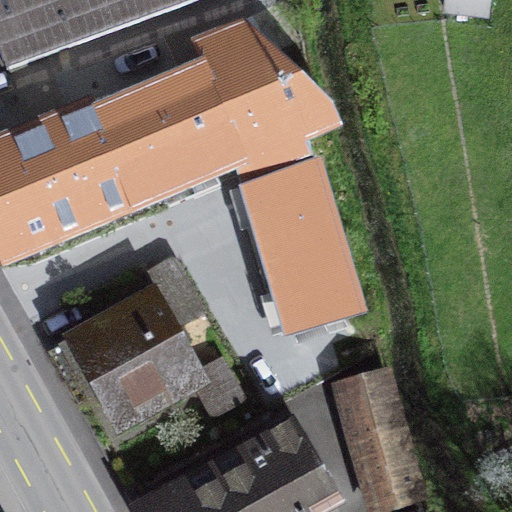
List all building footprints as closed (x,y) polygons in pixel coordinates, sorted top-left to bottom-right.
[(256,0),(0,0),(0,97),(258,3),(256,0)] [(486,0),(448,0),(447,11),(486,13),(486,0)] [(366,316),(322,164),(311,87),(275,41),(0,147),(0,239),(7,254),(232,158),(290,342),(366,316)] [(176,279),(52,337),(107,452),(230,394),(176,279)] [(386,374),(335,389),(372,509),(423,493),(386,374)] [(345,511),(292,416),(130,504),(134,511),(345,511)]
